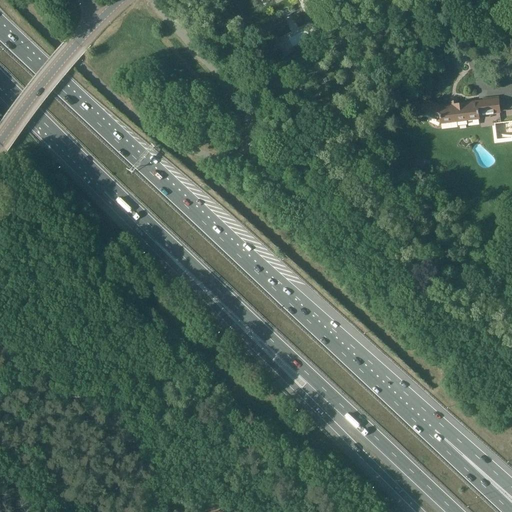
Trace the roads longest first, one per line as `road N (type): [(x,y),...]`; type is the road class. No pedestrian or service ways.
road 1 (motorway): [(432,430),(0,23)]
road 2 (motorway): [(0,82),(260,333)]
road 3 (motorway): [(260,333),(452,511)]
road 4 (motorway): [(260,333),(297,390),(419,511)]
road 5 (residential): [(0,141),(97,22)]
